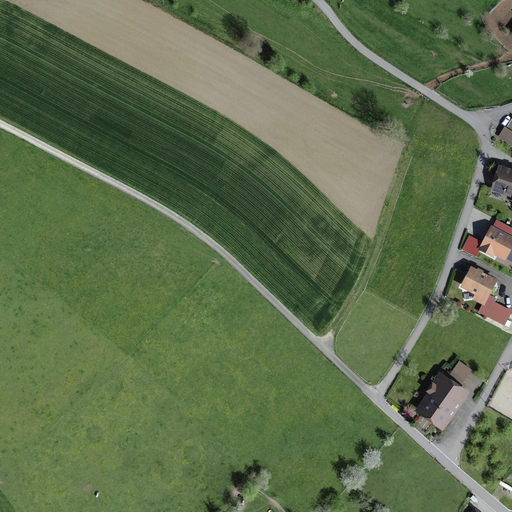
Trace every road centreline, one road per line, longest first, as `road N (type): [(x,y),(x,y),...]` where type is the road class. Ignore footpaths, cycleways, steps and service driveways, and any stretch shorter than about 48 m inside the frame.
road 1 (unclassified): [(317,0),(359,46),(475,122),(485,142),(436,300),(376,398)]
road 2 (track): [(376,398),(196,232),(0,121)]
road 3 (residential): [(501,511),(376,398)]
